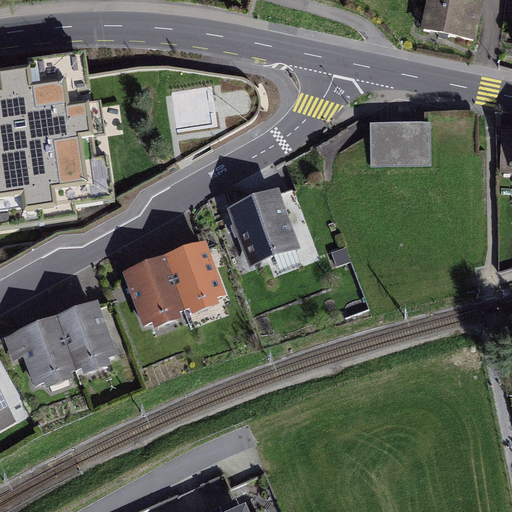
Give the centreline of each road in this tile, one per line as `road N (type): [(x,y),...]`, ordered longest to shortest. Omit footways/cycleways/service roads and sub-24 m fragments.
road 1 (residential): [(345,61),(319,108),(264,153),(0,300)]
road 2 (tertiary): [(345,61),(172,28),(0,34)]
road 3 (tertiary): [(511,96),(345,61)]
